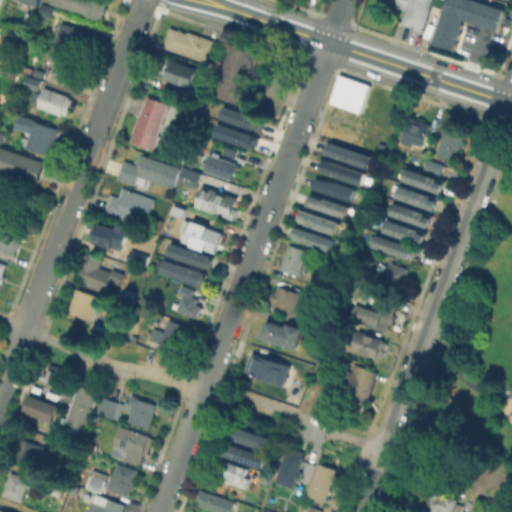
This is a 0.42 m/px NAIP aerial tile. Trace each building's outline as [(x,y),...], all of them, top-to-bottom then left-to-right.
[(26,9),(27,3),(36,5),(37,0),(17,0),(16,7),(26,9)] [(53,0),(104,0),(110,2),(103,23),(52,5),(53,0)] [(423,29),(421,33),(413,30),(414,27),(402,22),(409,0),(433,0),(423,29)] [(480,0),(506,9),(499,30),(466,18),(455,49),(435,42),(448,0),(480,0)] [(55,7),(52,17),(39,13),(42,3),(55,7)] [(98,33),(93,46),(89,44),(87,51),(56,40),(63,21),(98,33)] [(171,26),(188,32),(188,30),(218,40),(210,62),(163,46),(171,26)] [(251,95),(247,105),(216,94),(234,43),(259,52),(245,93),(251,95)] [(85,66),(81,78),(78,76),(76,82),(57,76),(58,72),(53,69),(60,49),(85,58),(82,64),(85,66)] [(204,71),(202,75),(196,73),(191,87),(166,77),(167,76),(163,75),(169,58),(204,71)] [(371,84),(362,112),(331,101),(341,73),(371,84)] [(42,79),(39,89),(24,84),(28,74),(42,79)] [(46,86),(71,95),(70,97),(74,98),(68,115),(64,113),(63,115),(38,106),(39,103),(31,100),(35,89),(43,93),(46,86)] [(169,103),(158,134),(159,134),(154,148),(132,140),(134,133),(133,132),(140,114),(141,114),(148,95),(169,103)] [(264,119),(260,131),(219,117),(223,105),(264,119)] [(59,128),(56,139),(54,139),(49,154),(18,144),(23,129),(15,126),(20,113),(35,118),(35,119),(59,128)] [(431,125),(423,146),(413,142),(411,145),(400,141),(410,116),(431,125)] [(254,148),(212,134),(216,122),(258,136),(254,148)] [(463,137),(459,149),(458,148),(455,158),(438,153),(442,141),(441,141),(443,136),(441,135),(443,130),(463,137)] [(329,152),(332,141),(372,153),(368,164),(329,152)] [(0,145),(45,160),(38,183),(0,170),(0,145)] [(242,149),(239,159),(227,155),(230,145),(242,149)] [(187,154),(184,163),(175,159),(179,151),(187,154)] [(237,162),(232,179),(204,169),(210,152),(237,162)] [(140,153),(173,164),(166,184),(147,177),(145,184),(137,182),(136,183),(118,178),(125,159),(137,163),(140,153)] [(321,169),(325,157),(367,171),(363,182),(321,169)] [(437,173),(441,164),(425,158),(421,167),(437,173)] [(405,177),(409,165),(446,175),(442,188),(405,177)] [(201,171),(197,185),(189,182),(190,177),(182,174),(184,166),(201,171)] [(314,183),(318,172),(356,185),(353,196),(314,183)] [(398,193),(402,183),(438,195),(435,205),(398,193)] [(239,196),(231,219),(196,208),(203,185),(239,196)] [(123,186),(156,198),(147,221),(131,215),(130,219),(106,211),(112,194),(120,197),(123,186)] [(308,200),(312,189),(350,202),(346,213),(308,200)] [(392,210),(396,200),(433,211),(429,222),(392,210)] [(164,218),(175,221),(180,204),(169,201),(164,218)] [(305,205),(342,216),(337,230),(301,218),(305,205)] [(163,219),(159,232),(148,228),(153,215),(163,219)] [(386,227),(390,216),(426,228),(422,239),(386,227)] [(225,231),(218,252),(183,241),(190,219),(225,231)] [(131,224),(125,245),(124,245),(123,251),(92,242),(98,221),(115,226),(117,220),(131,224)] [(24,229),(18,246),(17,246),(15,254),(0,248),(0,232),(4,222),(24,229)] [(297,222),(336,235),(332,247),(293,234),(297,222)] [(374,243),(378,232),(419,245),(415,257),(374,243)] [(308,249),(299,274),(281,268),(290,243),(308,249)] [(174,245),(218,259),(214,272),(170,258),(174,245)] [(100,266),(112,270),(113,268),(124,272),(120,284),(109,280),(105,291),(80,282),(83,274),(78,272),(86,252),(103,258),(100,266)] [(391,261),(409,266),(403,285),(385,280),(389,270),(387,270),(389,263),(391,264),(391,261)] [(169,263),(211,276),(207,289),(165,275),(169,263)] [(201,304),(197,316),(179,310),(184,295),(179,293),(183,284),(195,289),(193,295),(199,297),(197,303),(201,304)] [(280,284),(301,291),(293,315),(271,309),(273,302),(270,301),(274,289),(278,290),(280,284)] [(366,305),(373,308),(376,297),(397,303),(393,314),(396,315),(394,322),(391,321),(389,329),(371,324),(372,321),(354,315),(358,303),(348,300),(353,284),(371,289),(366,305)] [(323,291),(320,301),(303,295),(307,285),(323,291)] [(136,291),(134,300),(124,297),(126,288),(136,291)] [(70,314),(78,289),(103,297),(94,322),(70,314)] [(190,325),(185,339),(187,340),(185,345),(183,344),(181,349),(150,338),(154,326),(165,330),(169,318),(190,325)] [(294,348),(260,336),(266,318),(301,330),(294,348)] [(388,342),(384,353),(380,352),(379,356),(353,348),(359,330),(385,338),(384,340),(388,342)] [(291,364),(285,384),(247,371),(253,351),(291,364)] [(354,362),(378,370),(367,405),(347,399),(349,394),(338,390),(344,368),(352,370),(354,362)] [(75,371),(69,387),(45,380),(45,379),(41,378),(43,371),(47,372),(50,363),(75,371)] [(308,374),(302,392),(289,387),(295,369),(308,374)] [(81,387),(101,395),(89,429),(69,422),(81,387)] [(62,404),(56,421),(28,411),(34,394),(62,404)] [(157,403),(149,427),(129,421),(134,405),(129,403),(132,394),(140,396),(140,397),(157,403)] [(120,400),(115,417),(98,411),(103,395),(120,400)] [(228,433),(232,420),(272,434),(268,447),(228,433)] [(152,437),(146,454),(144,453),(141,463),(111,453),(121,425),(150,434),(150,436),(152,437)] [(47,437),(44,444),(41,442),(41,444),(44,445),(42,451),(44,452),(41,460),(36,458),(34,465),(15,458),(23,437),(38,443),(38,441),(30,439),(33,432),(47,437)] [(221,450),(225,438),(267,452),(262,464),(221,450)] [(291,446),(305,451),(303,455),(305,456),(300,469),(303,471),(300,478),(301,479),(298,489),(292,487),(293,486),(276,480),(287,450),(289,450),(291,446)] [(250,478),(247,486),(233,480),(232,483),(222,479),(229,460),(249,467),(246,476),(250,478)] [(338,475),(335,483),(333,482),(326,500),(320,498),(319,501),(314,499),(315,496),(308,493),(320,461),(337,468),(335,473),(338,475)] [(119,465),(140,473),(131,498),(110,490),(119,465)] [(19,467),(35,473),(30,486),(27,485),(21,501),(2,494),(11,470),(17,473),(19,467)] [(93,472),(109,478),(104,492),(88,486),(93,472)] [(62,497),(47,491),(51,482),(66,489),(62,497)] [(237,501),(233,511),(218,511),(219,511),(200,505),(202,500),(197,498),(201,488),(237,501)] [(442,496),(445,497),(446,494),(457,498),(456,502),(463,505),(460,511),(445,511),(443,511),(442,511),(425,511),(432,489),(443,493),(442,496)] [(125,503),(121,511),(89,511),(96,493),(125,503)] [(323,509),(322,511),(302,511),(306,503),(323,509)]
